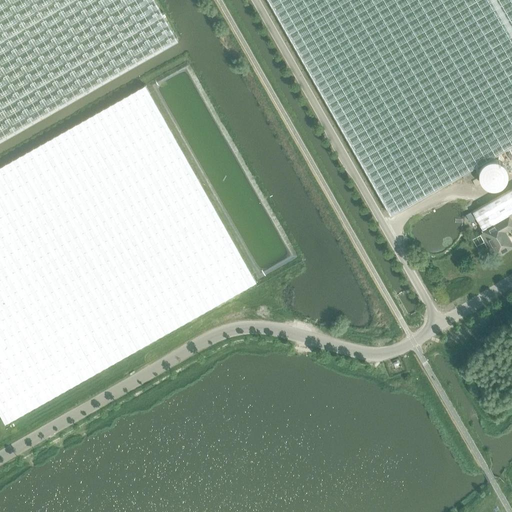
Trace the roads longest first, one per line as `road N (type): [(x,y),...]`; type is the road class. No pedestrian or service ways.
road 1 (unclassified): [(438,323),(383,353),(239,325),(0,454)]
road 2 (unclassified): [(255,0),(438,323)]
